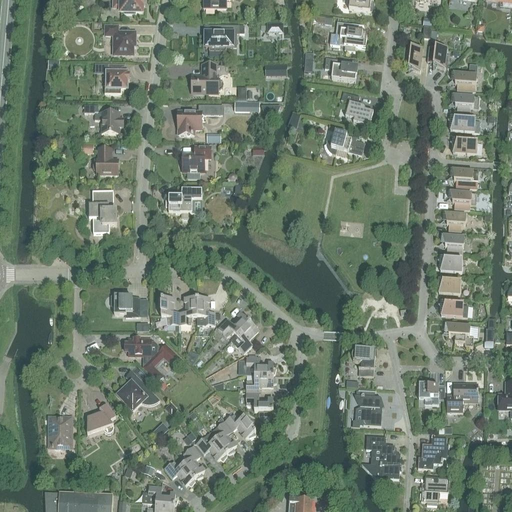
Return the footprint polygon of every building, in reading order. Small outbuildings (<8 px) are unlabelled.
[(124,14),(124,16),(135,16),(135,14),(142,14),(142,0),(113,0),(114,10),(121,10),(121,14),(124,14)] [(204,0),(204,10),(226,10),(226,0),(234,1),(233,0),(204,0)] [(373,5),(371,5),(371,0),(350,0),(349,11),(370,14),(370,13),(372,13),(373,11),(373,9),(373,7),(373,5)] [(340,47),(346,48),(345,53),(355,54),(356,49),(366,51),(367,39),(365,39),(366,35),(353,34),(354,27),(337,25),(336,37),(331,37),(330,47),(340,48),(340,47)] [(283,26),(268,26),(268,35),(283,35),(283,26)] [(218,35),(206,35),(206,49),(209,49),(209,53),(226,53),(226,50),(237,50),(237,40),(233,40),(234,36),(240,36),(240,27),(218,27),(218,35)] [(105,38),(114,38),(114,56),(133,57),(133,47),(135,47),(135,34),(118,34),(118,28),(105,28),(105,38)] [(422,40),(430,41),(431,29),(424,28),(422,40)] [(433,65),(433,68),(434,68),(445,72),(447,51),(435,49),(435,50),(429,49),(427,65),(433,65)] [(403,64),(404,64),(404,63),(409,64),(408,71),(409,71),(420,75),(423,51),(411,50),(411,52),(405,51),(403,64)] [(332,81),(356,84),(357,71),(340,69),(341,62),(326,61),(325,72),(333,72),(332,81)] [(59,64),(49,63),(49,71),(59,72),(59,64)] [(228,68),(217,67),(203,67),(203,79),(192,79),(192,95),(218,95),(218,92),(220,92),(223,89),(223,85),(220,82),(218,82),(218,80),(223,77),(228,77),(228,68)] [(105,96),(121,97),(121,91),(127,91),(127,82),(129,82),(129,76),(127,76),(127,75),(124,75),(124,68),(110,68),(110,75),(107,75),(107,90),(105,90),(105,96)] [(457,88),(457,94),(475,95),(476,89),(477,77),(469,77),(453,75),(455,87),(455,88),(457,88)] [(259,91),(259,101),(268,102),(269,92),(259,91)] [(341,103),(349,105),(345,119),(354,121),(353,124),(370,128),(373,114),(365,112),(366,110),(364,108),(358,107),(360,99),(345,95),(344,97),(343,97),(341,103)] [(458,110),(457,116),(470,117),(470,111),(479,112),(479,100),(453,98),(455,109),(455,110),(458,110)] [(250,114),(250,104),(235,104),(235,114),(250,114)] [(84,116),(95,116),(95,123),(102,123),(102,136),(120,136),(120,129),(124,130),(124,121),(120,121),(120,115),(98,115),(99,108),(85,108),(84,116)] [(178,132),(179,132),(179,137),(179,138),(194,138),(194,132),(202,132),(202,117),(223,118),(223,108),(199,108),(199,114),(178,114),(178,132)] [(280,109),(265,109),(268,117),(268,121),(276,120),(280,109)] [(470,117),(457,116),(457,122),(454,122),(450,134),(474,135),(475,123),(475,117),(470,117)] [(326,146),(326,147),(326,148),(327,149),(327,150),(327,151),(328,152),(328,153),(329,154),(331,156),(333,157),(334,157),(335,158),(336,158),(337,152),(361,158),(364,146),(349,141),(349,138),(335,135),(333,144),(327,143),(326,144),(326,145),(326,146)] [(477,146),(478,140),(459,138),(459,144),(457,144),(457,145),(453,156),(477,158),(478,146),(477,146)] [(188,174),(188,181),(200,181),(200,174),(205,174),(205,161),(211,161),(211,149),(195,149),(195,156),(183,156),(183,157),(182,158),(182,159),(181,160),(181,162),(181,163),(181,164),(181,165),(181,166),(181,168),(181,169),(182,170),(182,171),(183,172),(183,174),(188,174)] [(97,177),(118,178),(119,162),(112,162),(112,151),(98,151),(98,162),(97,161),(97,166),(95,166),(93,167),(93,172),(95,173),(97,173),(97,177)] [(474,174),(452,172),(454,184),(456,184),(456,190),(469,191),(477,192),(478,174),(474,174)] [(236,188),(235,203),(243,203),(244,188),(236,188)] [(166,201),(166,210),(169,210),(169,214),(176,214),(175,216),(182,216),(182,220),(183,221),(188,221),(189,220),(189,216),(194,216),(202,216),(202,203),(202,192),(182,192),(182,202),(166,201)] [(113,194),(93,194),(93,207),(89,207),(89,221),(93,221),(94,236),(110,236),(109,228),(116,228),(116,214),(114,214),(113,194)] [(455,206),(454,213),(470,214),(470,208),(476,208),(477,196),(450,194),(452,206),(455,206)] [(449,228),(449,234),(461,235),(462,229),(465,229),(466,217),(445,216),(447,227),(447,228),(449,228)] [(448,250),(447,256),(460,257),(463,258),(463,251),(464,251),(465,239),(443,238),(445,250),(448,250)] [(460,257),(447,256),(447,262),(444,262),(444,263),(440,274),(462,275),(463,263),(459,263),(460,257)] [(439,296),(460,298),(461,285),(461,279),(445,278),(445,284),(443,284),(443,285),(439,296)] [(114,317),(126,317),(126,320),(140,320),(140,300),(126,300),(126,297),(114,297),(114,299),(112,299),(112,308),(114,308),(114,317)] [(167,328),(179,328),(180,315),(173,315),(174,301),(170,301),(170,299),(164,298),(163,300),(161,300),(161,302),(161,307),(158,308),(160,313),(161,313),(161,319),(167,319),(167,328)] [(192,320),(197,320),(197,300),(196,300),(196,299),(190,298),(189,301),(186,301),(186,315),(180,315),(179,328),(188,328),(191,328),(192,320)] [(197,300),(197,320),(202,320),(203,328),(215,328),(216,315),(209,315),(209,301),(206,301),(205,298),(199,299),(198,300),(197,300)] [(463,308),(463,302),(448,301),(447,307),(445,306),(445,307),(441,318),(467,320),(468,308),(463,308)] [(233,334),(237,338),(251,324),(250,323),(247,317),(244,319),(242,316),(232,326),(227,321),(218,330),(227,339),(233,334)] [(231,343),(244,357),(253,348),(248,343),(259,333),(256,331),(258,328),(252,324),(251,325),(251,324),(237,338),(231,343)] [(465,346),(465,348),(465,349),(466,349),(473,350),(474,340),(470,340),(471,328),(447,327),(449,338),(449,339),(455,339),(455,345),(465,346)] [(486,344),(494,344),(493,344),(494,331),(486,331),(486,343),(486,344)] [(96,340),(87,343),(88,349),(97,347),(96,340)] [(140,342),(140,341),(134,341),(134,342),(129,342),(129,346),(125,346),(125,354),(129,354),(129,358),(144,358),(144,366),(152,366),(155,363),(155,348),(154,344),(151,344),(151,342),(140,342)] [(165,347),(161,352),(170,360),(168,362),(174,369),(179,363),(173,357),(174,356),(165,347)] [(359,372),(359,378),(374,379),(374,373),(375,373),(376,354),(371,353),(371,354),(362,353),(363,352),(362,352),(361,351),(360,351),(359,351),(357,351),(356,352),(355,352),(355,353),(354,353),(353,354),(353,355),(352,356),(352,358),(352,359),(352,360),(352,361),(353,362),(354,363),(354,364),(355,365),(356,365),(357,365),(358,365),(359,366),(360,366),(362,365),(361,371),(359,371),(359,372)] [(247,378),(255,378),(274,378),(274,377),(275,377),(277,370),(274,369),(274,366),(259,366),(260,359),(247,359),(247,378)] [(132,374),(126,380),(131,385),(118,398),(133,413),(141,405),(143,406),(145,407),(147,407),(149,407),(151,407),(153,407),(155,406),(157,405),(158,404),(159,403),(160,403),(131,372),(131,373),(132,374)] [(114,373),(107,376),(110,384),(118,381),(114,373)] [(246,387),(246,395),(259,396),(259,390),(273,390),(273,386),(276,386),(275,379),(274,379),(274,378),(255,378),(255,383),(247,383),(246,387)] [(499,396),(498,412),(511,413),(511,421),(511,384),(506,385),(506,397),(499,396)] [(419,385),(419,402),(425,402),(425,408),(432,408),(439,408),(439,402),(445,402),(445,390),(439,390),(439,388),(430,388),(430,385),(419,385)] [(447,415),(463,415),(463,403),(477,403),(478,387),(454,386),(454,399),(447,399),(447,415)] [(363,427),(381,428),(382,410),(380,410),(381,399),(374,399),(374,395),(376,395),(376,394),(365,393),(365,398),(355,398),(354,398),(355,398),(360,409),(364,409),(363,427)] [(259,396),(246,395),(246,407),(254,408),(254,414),(259,414),(259,419),(262,422),(263,421),(267,424),(270,420),(271,417),(269,416),(270,414),(272,414),(274,414),(274,412),(276,412),(275,405),(273,405),(273,402),(259,402),(259,396)] [(171,405),(165,411),(172,418),(178,412),(171,405)] [(100,412),(102,415),(88,420),(88,438),(104,432),(104,434),(106,435),(108,436),(109,436),(111,435),(113,434),(113,433),(114,431),(113,429),(114,429),(110,424),(116,419),(106,407),(100,412)] [(234,416),(225,424),(233,434),(238,430),(246,441),(249,439),(250,440),(256,438),(255,435),(256,434),(255,433),(244,419),(240,422),(234,416)] [(50,450),(54,450),(56,452),(59,452),(61,450),(72,450),(72,420),(50,420),(50,435),(48,437),(48,444),(50,446),(50,450)] [(218,429),(215,431),(211,435),(216,441),(228,456),(229,456),(229,457),(235,454),(234,451),(237,449),(228,438),(233,434),(225,424),(218,429)] [(169,432),(163,425),(153,435),(159,441),(169,432)] [(228,456),(216,441),(211,435),(196,446),(204,456),(209,452),(218,463),(221,461),(223,463),(227,458),(227,457),(228,456)] [(401,474),(402,467),(402,460),(400,460),(401,456),(397,456),(397,455),(396,453),(395,453),(395,448),(386,447),(386,439),(386,440),(367,439),(366,452),(381,453),(380,465),(380,467),(362,466),(375,481),(399,482),(400,474),(401,474)] [(422,447),(422,460),(419,459),(418,471),(433,472),(434,466),(442,467),(443,465),(442,465),(443,448),(446,448),(447,441),(431,440),(432,440),(431,447),(422,446),(422,447)] [(188,463),(184,466),(196,481),(197,481),(203,479),(202,476),(205,474),(196,463),(201,459),(193,449),(183,456),(188,463)] [(196,481),(184,466),(180,469),(174,464),(172,466),(164,471),(172,481),(177,477),(186,488),(189,486),(191,488),(195,483),(195,482),(196,481)] [(427,505),(427,507),(437,508),(437,505),(439,505),(440,495),(448,495),(449,481),(425,480),(425,493),(422,493),(421,504),(427,505)] [(148,506),(156,507),(162,507),(175,508),(175,507),(176,507),(178,501),(175,500),(176,497),(162,495),(162,489),(149,488),(149,497),(148,500),(148,506)] [(112,511),(113,497),(59,495),(45,495),(45,511),(112,511)] [(311,511),(312,502),(297,501),(296,502),(289,501),(288,511),(311,511)]
